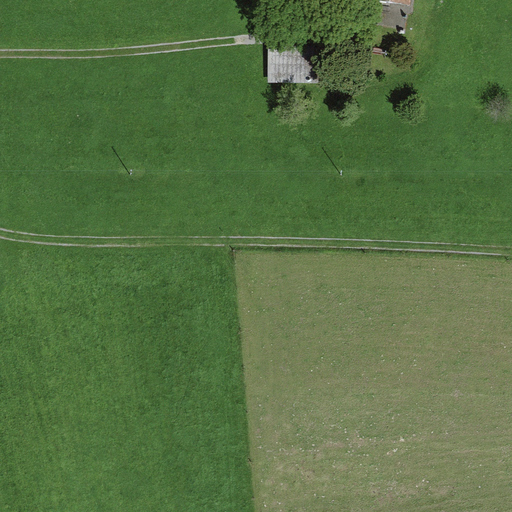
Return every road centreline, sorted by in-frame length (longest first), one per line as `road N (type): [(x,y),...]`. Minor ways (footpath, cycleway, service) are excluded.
road 1 (track): [(511,254),(338,239),(73,242),(0,232)]
road 2 (track): [(362,31),(0,52)]
